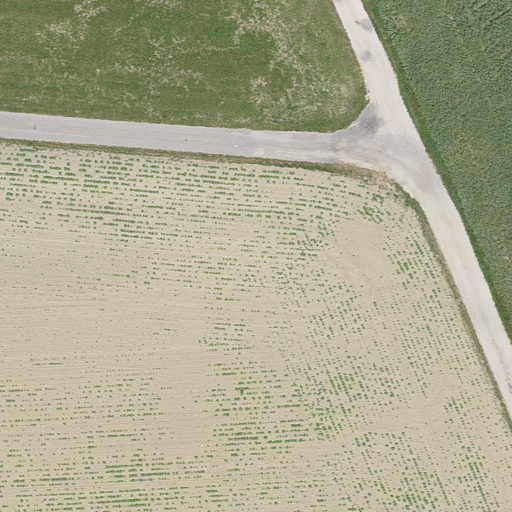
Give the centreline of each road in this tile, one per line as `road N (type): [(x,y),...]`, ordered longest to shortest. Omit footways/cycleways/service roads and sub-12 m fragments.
road 1 (track): [(323,0),(511,437)]
road 2 (track): [(0,135),(394,164)]
